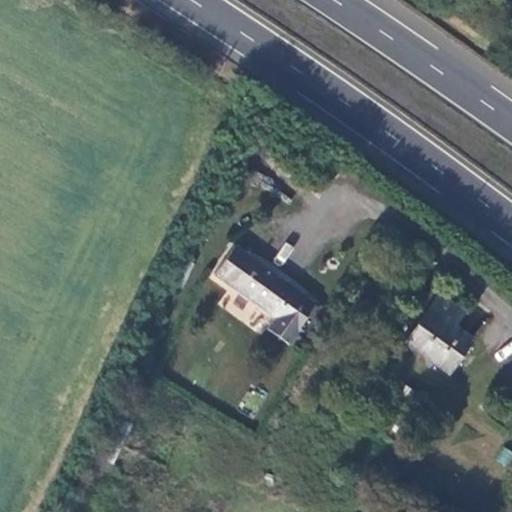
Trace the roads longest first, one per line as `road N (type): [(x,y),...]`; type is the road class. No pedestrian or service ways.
road 1 (trunk): [(180,0),(511,223)]
road 2 (trunk): [(511,121),(323,0)]
road 3 (unclassified): [(511,319),(383,210),(329,214)]
